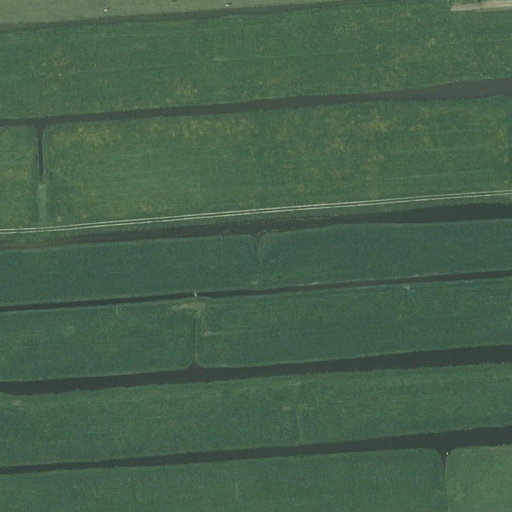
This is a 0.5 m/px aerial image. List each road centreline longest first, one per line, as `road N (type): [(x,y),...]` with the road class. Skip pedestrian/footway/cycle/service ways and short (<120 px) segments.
road 1 (track): [(511,192),(0,230)]
road 2 (track): [(0,9),(120,0)]
